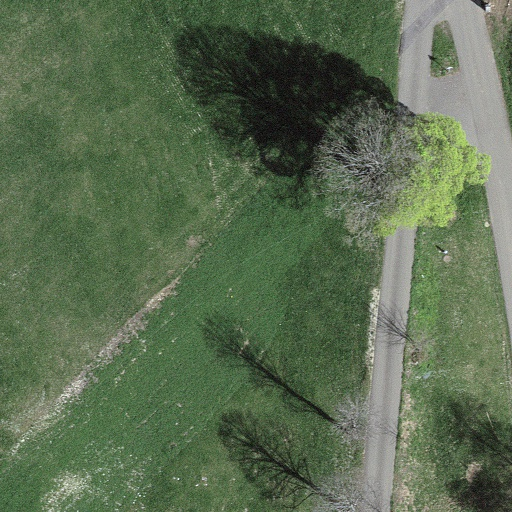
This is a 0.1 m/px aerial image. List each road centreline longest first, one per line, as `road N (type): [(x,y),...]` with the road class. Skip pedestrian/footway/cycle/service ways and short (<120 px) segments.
road 1 (unclassified): [(432,0),(382,511)]
road 2 (unclassified): [(472,0),(511,208)]
